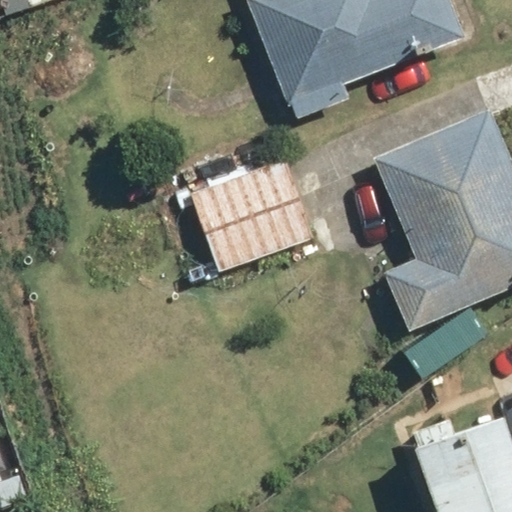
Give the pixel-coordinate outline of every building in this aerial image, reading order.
[(256,0),(305,116),(360,93),(355,82),(475,32),(461,0),(256,0)] [(511,122),(504,102),(382,153),(423,250),(391,263),(417,325),(511,285),(511,122)] [(296,154),(193,194),(223,270),(325,231),(296,154)] [(499,331),(481,304),(415,346),(433,374),(499,331)] [(511,511),(511,407),(417,444),(443,511),(511,511)] [(0,470),(15,465),(0,423),(0,470)]
